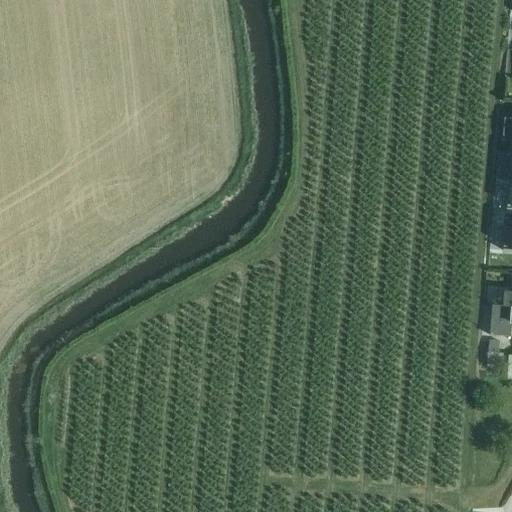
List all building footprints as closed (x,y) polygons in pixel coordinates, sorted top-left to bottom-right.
[(511,119),(504,119),(503,137),(511,137),(511,119)] [(511,152),(506,152),(505,168),(511,168),(510,178),(495,176),(491,202),(507,204),(508,195),(511,195),(511,152)] [(495,211),(492,233),(502,234),(504,208),(500,208),(499,211),(495,211)] [(511,292),(493,291),(492,306),(511,307),(511,274),(511,283),(511,292)] [(511,307),(492,306),(490,336),(511,338),(511,325),(511,307)] [(489,341),(487,367),(502,368),(503,354),(499,353),(500,341),(489,341)]
